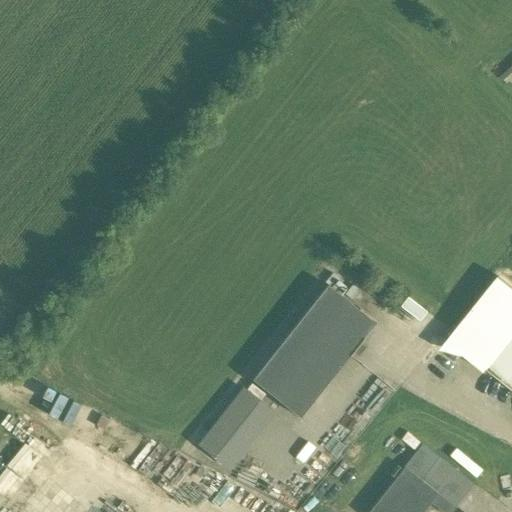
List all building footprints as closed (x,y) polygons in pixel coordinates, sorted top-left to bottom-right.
[(511,65),(500,76),(507,84),(511,79),(511,65)] [(357,309),(325,285),(250,381),(276,401),(299,419),(348,356),(349,357),(362,339),(361,339),(374,323),(368,318),(369,317),(357,309)] [(415,317),(421,308),(403,294),(397,302),(415,317)] [(511,337),(485,371),(511,392),(511,337)] [(224,469),(271,412),(237,385),(190,442),(224,469)] [(421,445),(407,434),(402,441),(415,452),(368,511),(420,511),(429,501),(442,511),(449,511),(472,484),(421,444),(421,445)]
